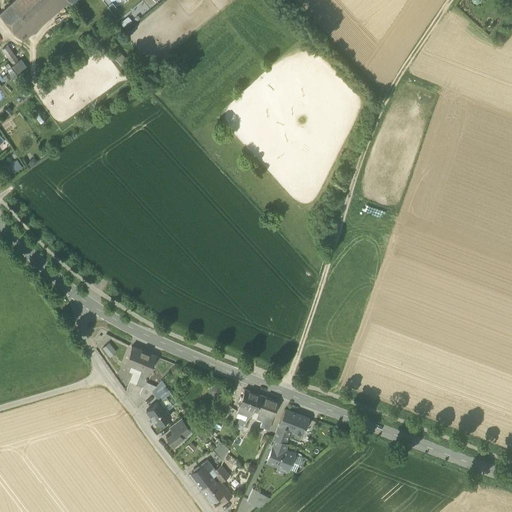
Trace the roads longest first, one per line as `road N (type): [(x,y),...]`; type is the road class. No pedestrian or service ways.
road 1 (tertiary): [(511,479),(173,349),(85,303)]
road 2 (track): [(449,0),(375,116),(284,393)]
road 3 (unclassified): [(85,303),(84,340),(209,511)]
